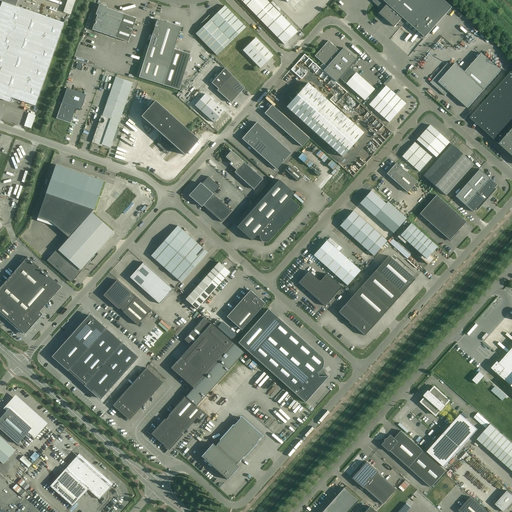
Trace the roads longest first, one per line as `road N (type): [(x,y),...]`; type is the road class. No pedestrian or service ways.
road 1 (unclassified): [(511,266),(293,511)]
road 2 (unclassified): [(173,468),(236,506),(361,369)]
road 3 (unclassified): [(266,283),(428,102)]
road 4 (unknown): [(292,91),(284,109),(343,163),(351,160),(370,128),(307,78)]
road 5 (unclassified): [(361,369),(511,201)]
road 6 (unclassified): [(18,364),(168,196)]
road 7 (unclassified): [(173,468),(138,430),(176,386),(154,364),(199,315)]
road 8 (unknown): [(416,91),(444,58),(480,50),(500,55),(505,75),(455,126)]
road 9 (unclassified): [(428,102),(337,22),(322,24),(289,60)]
road 10 (unclassified): [(168,196),(141,175),(0,127)]
road 11 (unclassified): [(168,196),(289,60)]
road 12 (secondary): [(119,454),(18,364)]
road 13 (unclassified): [(266,283),(168,196)]
road 14 (unclassified): [(361,369),(266,283)]
